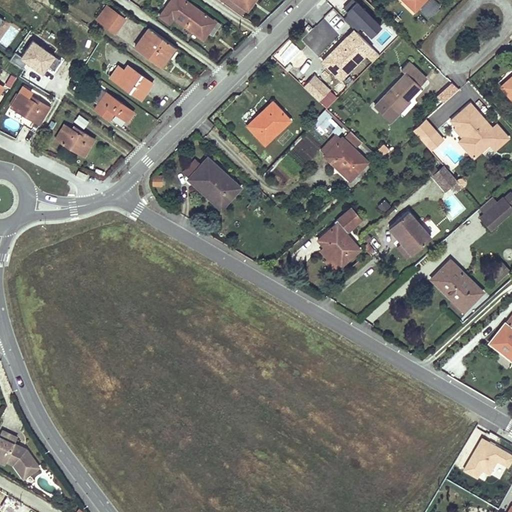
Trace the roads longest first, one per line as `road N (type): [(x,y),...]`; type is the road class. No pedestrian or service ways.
road 1 (residential): [(117,192),(511,426)]
road 2 (unclassified): [(117,192),(305,0)]
road 3 (tertiary): [(8,338),(36,408),(109,511)]
road 4 (residential): [(0,139),(104,199)]
